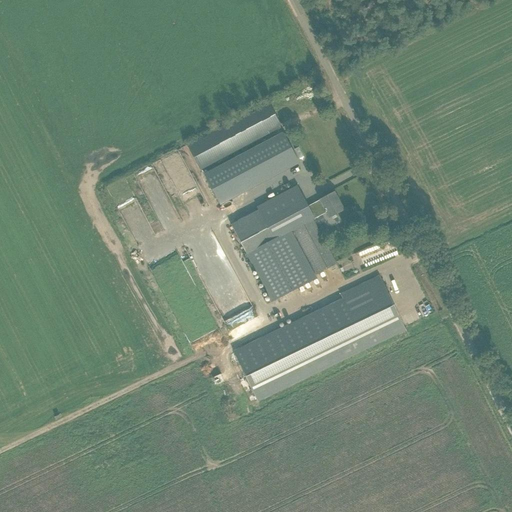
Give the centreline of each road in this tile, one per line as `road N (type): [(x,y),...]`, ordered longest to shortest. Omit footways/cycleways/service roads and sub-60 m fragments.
road 1 (unclassified): [(511,425),(295,0)]
road 2 (unknown): [(419,243),(271,313)]
